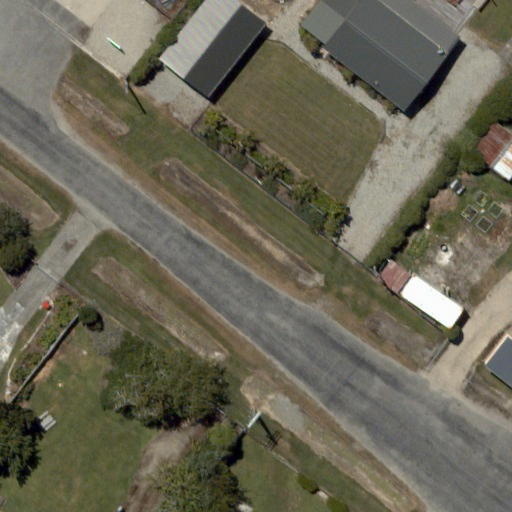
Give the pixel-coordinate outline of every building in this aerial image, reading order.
[(405,0),(328,0),(303,33),(408,114),(463,44),(405,0)] [(505,183),(511,174),(511,136),(499,125),(473,155),(505,183)] [(511,214),(488,188),(457,216),(491,254),(511,234),(511,214)] [(426,220),(379,283),(449,335),(471,307),(448,290),(473,256),(426,220)] [(511,397),(502,409),(511,416),(511,397)]
